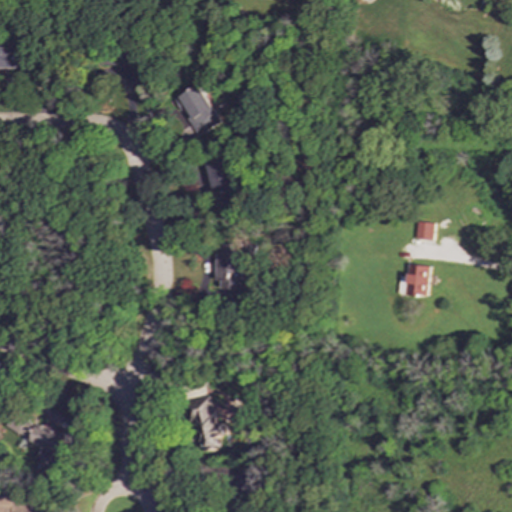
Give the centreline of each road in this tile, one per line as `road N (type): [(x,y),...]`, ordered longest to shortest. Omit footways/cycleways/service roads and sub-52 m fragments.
road 1 (residential): [(0,124),(113,133),(139,174),(162,272),(129,391),(129,488)]
road 2 (residential): [(129,391),(0,343)]
